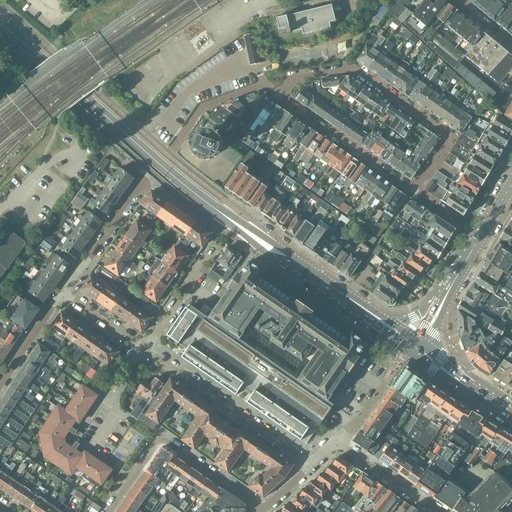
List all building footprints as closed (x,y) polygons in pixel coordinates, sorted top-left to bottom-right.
[(412,31),(437,0),(424,0),(412,15),(395,0),(386,0),(378,2),(388,11),(392,13),(395,16),(402,22),(412,31)] [(443,0),(437,0),(412,31),(413,32),(419,38),(419,37),(448,3),(443,0)] [(511,0),(468,0),(495,22),(511,0)] [(511,0),(495,22),(508,33),(511,27),(511,0)] [(455,10),(448,3),(419,37),(423,40),(439,20),(444,24),(455,10)] [(296,12),(275,17),(279,31),(286,29),(287,35),(291,34),(290,33),(302,30),(303,35),(331,28),(329,24),(335,22),(335,20),(331,5),(296,14),(296,12)] [(484,34),(457,11),(446,25),(438,34),(436,32),(426,44),(436,54),(445,62),(454,69),(480,39),(484,34)] [(402,22),(395,16),(392,22),(399,28),(402,22)] [(408,39),(412,34),(407,30),(403,35),(408,39)] [(377,37),(373,34),(355,60),(361,65),(382,36),(383,34),(380,32),(377,37)] [(254,34),(244,37),(250,65),(260,63),(254,34)] [(418,40),(412,34),(408,39),(415,44),(418,40)] [(480,39),(454,69),(454,70),(511,123),(511,56),(484,34),(480,39)] [(361,65),(368,69),(379,54),(376,51),(385,38),(382,36),(361,65)] [(393,47),(390,45),(383,56),(379,54),(368,69),(374,74),(385,58),(386,58),(393,47)] [(398,47),(395,45),(393,47),(386,58),(385,58),(374,74),(381,78),(392,63),(389,61),(398,47)] [(411,51),(408,55),(387,83),(394,87),(405,72),(402,70),(414,53),(411,51)] [(381,78),(387,83),(408,55),(405,53),(396,66),(392,63),(381,78)] [(400,92),(407,97),(423,74),(420,72),(427,62),(426,62),(428,60),(424,57),(419,65),(411,76),(400,92)] [(419,65),(416,63),(408,74),(405,72),(394,87),(400,92),(411,76),(419,65)] [(423,84),(419,82),(408,98),(415,102),(436,73),(438,70),(436,67),(432,71),(423,84)] [(456,75),(456,74),(449,68),(444,74),(451,80),(453,78),(456,75)] [(415,102),(422,107),(432,91),(430,89),(440,75),(436,73),(415,102)] [(350,76),(349,78),(347,77),(346,77),(338,88),(339,89),(334,95),(337,98),(342,91),(346,94),(347,95),(356,81),(350,76)] [(346,77),(321,81),(322,87),(325,89),(330,88),(328,91),(334,95),(339,89),(338,88),(346,77)] [(346,94),(342,101),(345,103),(350,97),(355,101),(365,86),(356,81),(347,95),(346,94)] [(436,94),(432,91),(422,107),(428,111),(447,85),(444,83),(436,94)] [(452,85),(449,83),(447,85),(428,111),(435,116),(445,100),(443,98),(452,85)] [(361,105),(356,111),(359,113),(362,110),(364,107),(374,93),(365,86),(355,101),(361,105)] [(315,97),(304,89),(296,100),(308,108),(315,97)] [(319,116),(328,102),(326,100),(323,103),(321,101),(327,93),(326,92),(326,93),(323,90),(321,90),(321,92),(318,93),(315,97),(308,108),(319,116)] [(435,116),(441,120),(452,105),(457,98),(460,94),(457,91),(449,103),(445,100),(435,116)] [(253,112),(263,97),(258,93),(247,97),(243,104),(247,107),(253,112)] [(364,107),(372,113),(382,98),(374,93),(364,107)] [(480,94),(477,98),(483,103),(486,100),(480,94)] [(252,127),(270,101),(263,97),(253,112),(256,114),(243,132),(247,134),(252,127)] [(372,113),(367,119),(371,122),(376,115),(381,119),(391,105),(382,98),(372,113)] [(448,125),(461,105),(459,103),(461,100),(457,98),(452,105),(441,120),(448,125)] [(454,129),(473,103),(474,101),(471,99),(465,108),(461,105),(448,125),(454,129)] [(247,107),(243,104),(238,101),(230,104),(243,113),(247,107)] [(277,106),(270,101),(252,127),(255,129),(263,119),(266,121),(277,106)] [(330,123),(343,104),(340,102),(334,110),(327,106),(330,103),(328,102),(319,116),(330,123)] [(473,103),(454,129),(461,134),(472,119),(471,118),(478,109),(476,107),(477,106),(473,103)] [(243,113),(230,104),(221,107),(238,119),(243,113)] [(343,104),(330,123),(341,131),(348,120),(341,115),(347,107),(343,104)] [(381,119),(379,121),(383,124),(388,116),(394,120),(389,128),(394,132),(406,115),(391,105),(381,119)] [(277,106),(266,121),(259,131),(263,134),(269,125),(272,127),(283,111),(277,106)] [(238,119),(221,107),(220,109),(218,108),(215,113),(232,125),(235,122),(239,125),(242,122),(238,119)] [(209,112),(205,117),(233,136),(238,129),(232,125),(215,113),(212,110),(210,113),(209,112)] [(274,138),(290,115),(283,111),(272,127),(275,129),(270,135),(274,138)] [(290,115),(274,138),(278,140),(282,134),(285,136),(296,120),(290,115)] [(415,122),(406,115),(394,132),(404,139),(415,122)] [(489,125),(510,138),(511,138),(511,136),(511,125),(495,115),(489,125)] [(352,118),(350,117),(348,120),(341,131),(351,139),(359,128),(365,119),(362,117),(356,126),(350,121),(352,118)] [(303,124),(296,120),(285,136),(288,138),(283,144),(287,147),(303,124)] [(411,131),(434,147),(440,139),(424,128),(417,123),(411,131)] [(309,129),(303,124),(287,147),(291,150),(295,143),(298,145),(309,129)] [(510,138),(489,125),(483,134),(505,147),(510,138)] [(370,135),(368,134),(359,128),(351,139),(362,146),(370,135)] [(309,129),(298,145),(296,147),(300,150),(294,159),(298,162),(300,160),(317,134),(309,129)] [(373,130),(370,135),(362,146),(370,152),(371,152),(380,138),(382,135),(378,132),(376,135),(373,133),(375,131),(373,130)] [(434,147),(411,131),(408,136),(420,144),(417,148),(428,156),(434,147)] [(371,152),(379,157),(388,144),(389,144),(395,134),(391,132),(385,141),(380,138),(371,152)] [(197,137),(195,139),(194,141),(194,144),(193,147),(194,152),(195,154),(197,156),(199,158),(201,159),(204,160),(207,160),(208,160),(212,159),(214,158),(215,157),(216,155),(218,153),(219,151),(220,149),(220,146),(219,142),(218,140),(216,137),(214,136),(212,134),(209,134),(207,133),(204,134),(201,134),(199,136),(197,137)] [(325,139),(317,134),(300,160),(307,165),(314,155),(325,139)] [(483,134),(477,144),(499,157),(505,147),(483,134)] [(477,144),(463,135),(456,144),(493,166),(499,157),(477,144)] [(332,144),(325,139),(314,155),(320,160),(332,144)] [(322,172),(323,172),(328,165),(339,149),(332,144),(320,160),(315,167),(322,172)] [(379,157),(387,163),(397,149),(389,144),(388,144),(379,157)] [(397,149),(387,163),(395,169),(406,152),(407,153),(411,147),(407,144),(404,148),(401,152),(397,149)] [(456,144),(450,153),(488,177),(494,167),(493,166),(456,144)] [(413,152),(417,155),(425,160),(428,156),(417,148),(413,152)] [(339,149),(328,165),(323,172),(326,174),(331,167),(335,170),(346,154),(339,149)] [(255,154),(250,151),(244,160),(249,163),(255,154)] [(395,169),(403,175),(415,158),(414,158),(417,155),(413,152),(411,156),(407,153),(406,152),(395,169)] [(450,153),(444,162),(460,173),(482,186),(488,177),(450,153)] [(353,159),(346,154),(335,170),(330,177),(335,180),(340,173),(342,175),(353,159)] [(415,158),(403,175),(410,180),(412,179),(414,176),(425,160),(417,155),(414,158),(415,158)] [(105,158),(98,168),(103,172),(110,162),(105,158)] [(269,164),(260,158),(254,167),(258,170),(256,173),(261,176),(269,164)] [(342,175),(349,179),(360,164),(353,159),(342,175)] [(450,180),(454,183),(476,196),(482,186),(460,173),(444,162),(437,171),(447,178),(450,180)] [(241,164),(225,188),(254,208),(264,193),(266,189),(245,175),(249,170),(241,164)] [(367,169),(360,164),(349,179),(343,187),(348,190),(352,184),(355,186),(356,185),(367,169)] [(279,171),(274,168),(266,180),(271,183),(279,171)] [(134,179),(120,169),(115,175),(112,173),(109,176),(112,179),(113,178),(127,189),(134,179)] [(375,175),(367,169),(356,185),(361,188),(357,193),(361,195),(364,190),(375,175)] [(437,171),(431,180),(437,185),(444,189),(447,185),(444,183),(447,178),(437,171)] [(383,180),(375,175),(364,190),(369,194),(361,206),(364,208),(366,205),(372,196),(383,180)] [(295,183),(287,177),(285,180),(284,182),(292,188),(294,184),(295,183)] [(109,184),(105,182),(103,185),(106,188),(106,187),(121,198),(127,189),(113,178),(112,179),(109,184)] [(391,186),(383,180),(366,205),(370,208),(376,199),(380,202),(391,186)] [(431,180),(424,190),(431,194),(437,185),(431,180)] [(448,192),(470,205),(476,196),(454,183),(448,192)] [(399,191),(391,186),(380,202),(377,206),(385,211),(399,191)] [(106,187),(106,188),(102,193),(99,191),(96,194),(100,196),(114,207),(121,198),(106,187)] [(385,211),(393,217),(406,198),(406,196),(399,191),(385,211)] [(157,216),(167,202),(154,193),(154,192),(150,192),(150,194),(142,206),(157,216)] [(448,192),(442,201),(439,199),(439,200),(464,217),(470,206),(470,205),(448,192)] [(79,193),(74,198),(84,206),(89,200),(79,193)] [(262,214),(272,199),(264,193),(254,208),(262,214)] [(276,194),(272,199),(262,214),(265,216),(265,218),(268,220),(270,219),(280,205),(276,202),(280,196),(276,194)] [(328,194),(324,199),(332,205),(335,199),(328,194)] [(95,202),(92,199),(90,203),(107,216),(114,207),(100,196),(95,202)] [(278,225),(297,198),(293,196),(285,208),(280,205),(270,219),(278,225)] [(84,206),(74,198),(70,204),(80,211),(84,206)] [(297,198),(278,225),(281,227),(281,229),(284,231),(286,230),(286,231),(297,216),(301,210),(297,208),(301,201),(297,198)] [(335,199),(332,205),(338,209),(343,203),(336,198),(335,199)] [(411,217),(419,205),(410,199),(402,211),(411,217)] [(168,203),(167,202),(157,216),(166,222),(165,224),(171,228),(182,212),(172,206),(173,206),(172,204),(170,202),(168,203)] [(420,223),(428,211),(419,205),(411,217),(420,223)] [(327,211),(321,207),(314,216),(313,216),(308,223),(305,221),(305,222),(295,236),(293,238),(293,239),(303,246),(327,211)] [(327,211),(303,246),(313,253),(340,214),(330,207),(327,211)] [(378,220),(380,218),(383,213),(379,210),(374,217),(377,219),(378,220)] [(428,226),(449,241),(456,230),(428,211),(419,225),(426,230),(428,226)] [(80,215),(78,220),(81,222),(96,232),(103,223),(88,212),(84,218),(80,215)] [(182,212),(171,228),(176,232),(177,231),(186,237),(196,223),(195,222),(195,221),(195,220),(193,218),(191,219),(182,212)] [(340,214),(313,253),(322,260),(337,239),(332,236),(337,229),(336,228),(344,217),(340,214)] [(286,231),(295,236),(305,222),(297,216),(286,231)] [(359,216),(357,219),(355,221),(363,226),(364,225),(366,221),(359,216)] [(149,225),(152,221),(146,217),(143,221),(149,225)] [(409,232),(412,228),(407,225),(399,218),(398,217),(390,227),(401,235),(405,229),(409,232)] [(74,231),(75,231),(89,241),(96,232),(81,222),(77,227),(73,225),(71,228),(74,231)] [(135,224),(126,237),(140,247),(150,232),(138,223),(138,222),(135,222),(135,224)] [(182,250),(186,245),(188,246),(192,241),(202,247),(210,235),(212,235),(211,231),(209,232),(196,223),(186,237),(183,242),(179,247),(182,250)] [(383,231),(385,228),(376,223),(370,232),(371,233),(378,237),(383,231)] [(0,229),(0,279),(26,244),(3,226),(0,229)] [(429,232),(426,236),(444,249),(449,241),(428,226),(426,230),(429,232)] [(67,233),(64,237),(68,240),(82,250),(89,241),(75,231),(74,231),(71,236),(67,233)] [(337,239),(322,260),(331,265),(341,251),(349,238),(341,233),(337,239)] [(511,238),(504,233),(499,242),(511,250),(511,238)] [(436,258),(438,260),(444,249),(426,236),(423,235),(419,241),(417,240),(415,244),(419,247),(436,258)] [(47,236),(43,242),(53,249),(56,244),(47,236)] [(122,242),(116,252),(130,261),(140,247),(126,237),(125,238),(123,238),(121,240),(122,242)] [(58,246),(61,249),(76,260),(82,250),(68,240),(64,245),(60,243),(58,246)] [(53,249),(43,242),(39,246),(49,253),(53,249)] [(350,257),(340,272),(350,279),(370,250),(360,243),(350,257)] [(487,262),(490,264),(511,278),(511,252),(498,244),(487,262)] [(411,254),(411,255),(428,266),(428,267),(430,264),(433,264),(436,258),(419,247),(416,252),(406,246),(404,249),(411,254)] [(186,256),(174,248),(167,257),(165,256),(162,262),(163,263),(177,272),(186,259),(188,259),(187,256),(186,256)] [(227,248),(218,261),(232,271),(242,258),(237,255),(238,255),(227,248)] [(350,257),(341,251),(331,265),(340,272),(350,257)] [(107,268),(119,276),(130,261),(116,252),(107,265),(105,265),(106,268),(107,268)] [(424,271),(428,266),(411,255),(408,260),(398,253),(395,257),(403,262),(419,274),(420,274),(422,271),(424,271)] [(46,263),(49,265),(64,276),(71,266),(56,256),(52,261),(49,259),(46,263)] [(403,262),(397,271),(411,281),(412,282),(414,279),(416,279),(419,274),(403,262)] [(511,278),(490,264),(487,262),(481,272),(504,286),(503,287),(511,292),(511,278)] [(155,271),(151,276),(153,277),(167,287),(173,278),(174,278),(175,278),(177,275),(177,274),(176,274),(177,272),(163,263),(157,272),(155,271)] [(326,400),(327,401),(328,400),(328,399),(347,372),(348,372),(348,371),(349,372),(349,371),(358,359),(357,358),(367,345),(351,334),(347,340),(311,314),(312,313),(311,313),(310,312),(299,305),(299,304),(298,303),(298,304),(297,303),(296,304),(260,279),(264,273),(249,263),(239,276),(238,276),(234,282),(220,304),(211,317),(210,318),(211,319),(238,337),(239,338),(240,337),(249,324),(250,323),(260,308),(266,313),(257,327),(256,327),(255,329),(257,329),(272,340),(271,342),(284,351),(286,349),(301,360),(302,361),(303,360),(313,345),(320,350),(310,365),(309,365),(309,366),(299,380),(299,379),(298,381),(299,381),(300,382),(300,381),(326,400)] [(39,272),(43,274),(57,285),(64,276),(49,265),(46,270),(42,268),(39,272)] [(101,275),(110,282),(114,276),(104,270),(101,275)] [(394,270),(388,279),(403,289),(405,287),(407,286),(407,287),(411,281),(397,271),(394,270)] [(221,278),(211,271),(207,277),(217,283),(221,278)] [(33,281),(36,283),(51,294),(57,285),(43,274),(39,279),(36,277),(33,281)] [(382,274),(376,282),(397,297),(402,289),(403,289),(388,279),(382,274)] [(474,283),(511,306),(511,304),(511,299),(506,296),(509,291),(503,287),(502,287),(480,274),(474,283)] [(100,283),(91,277),(83,289),(81,289),(82,293),(83,292),(96,301),(107,287),(106,286),(107,286),(102,282),(100,283)] [(158,300),(167,287),(153,277),(143,292),(155,301),(155,302),(158,302),(158,300)] [(9,284),(19,292),(23,287),(13,280),(9,284)] [(397,297),(376,282),(369,292),(390,307),(390,306),(394,306),(396,303),(395,300),(397,297)] [(26,290),(29,293),(44,303),(51,294),(36,283),(32,288),(29,286),(26,290)] [(102,305),(111,311),(121,298),(122,296),(124,293),(115,287),(113,291),(107,287),(96,301),(98,302),(97,303),(98,304),(100,306),(102,305)] [(12,292),(3,305),(5,306),(1,312),(14,322),(12,324),(22,330),(24,328),(25,329),(38,311),(19,297),(12,292)] [(503,327),(508,320),(509,318),(468,292),(463,302),(503,327)] [(122,296),(121,298),(111,311),(121,318),(120,318),(121,320),(123,322),(124,321),(125,321),(126,322),(136,308),(127,301),(128,300),(122,296)] [(141,305),(147,309),(152,302),(144,296),(140,302),(142,303),(141,305)] [(511,322),(508,320),(503,327),(463,302),(457,311),(496,336),(498,334),(511,342),(511,322)] [(139,331),(139,333),(143,332),(143,330),(151,318),(142,312),(143,310),(137,306),(136,308),(126,322),(139,331)] [(334,406),(326,400),(300,381),(300,382),(299,381),(238,339),(239,338),(238,337),(211,319),(210,320),(192,307),(189,311),(186,308),(185,309),(185,310),(180,317),(179,318),(179,319),(174,326),(173,326),(173,327),(173,328),(168,335),(167,335),(166,336),(187,350),(181,358),(183,359),(183,358),(191,363),(190,364),(191,365),(192,364),(199,369),(199,370),(200,371),(201,370),(208,376),(209,377),(210,376),(217,382),(218,383),(226,388),(226,389),(227,389),(235,394),(234,395),(236,396),(241,388),(251,396),(246,403),(248,404),(248,403),(256,409),(255,409),(256,410),(257,409),(264,415),(265,416),(266,416),(273,421),(273,422),(274,422),(275,422),(282,427),(282,428),(283,429),(283,428),(291,433),(291,434),(292,435),(292,434),(300,439),(299,440),(301,441),(309,429),(315,433),(327,415),(334,406)] [(497,336),(496,336),(457,311),(458,328),(458,333),(459,338),(479,329),(484,339),(486,342),(497,336)] [(52,327),(66,337),(76,323),(62,313),(52,327)] [(18,340),(23,331),(22,330),(12,324),(11,323),(5,331),(18,340)] [(66,337),(80,347),(90,332),(81,326),(82,326),(81,324),(79,323),(77,323),(76,323),(66,337)] [(18,340),(5,331),(0,327),(0,339),(12,348),(18,340)] [(484,339),(479,329),(459,339),(464,351),(484,339)] [(85,350),(94,356),(104,342),(103,341),(103,339),(101,338),(99,338),(90,332),(80,347),(70,361),(75,364),(85,350)] [(511,344),(511,342),(498,334),(497,336),(486,342),(466,354),(471,362),(479,369),(489,376),(511,344)] [(52,349),(56,344),(45,337),(41,342),(52,349)] [(0,350),(7,356),(12,348),(0,339),(0,350)] [(86,375),(92,380),(102,376),(93,370),(100,361),(109,367),(118,352),(104,342),(94,356),(88,365),(84,371),(87,373),(86,375)] [(33,353),(45,361),(55,368),(58,363),(54,361),(57,357),(39,344),(33,353)] [(511,348),(493,378),(508,386),(511,379),(511,348)] [(27,362),(39,370),(44,373),(46,369),(42,366),(45,361),(33,353),(27,362)] [(22,370),(43,385),(45,382),(40,379),(41,378),(36,374),(39,370),(27,362),(22,370)] [(405,398),(408,395),(416,401),(429,382),(406,366),(391,388),(405,398)] [(67,367),(64,371),(71,376),(74,372),(67,367)] [(16,379),(28,387),(34,379),(22,370),(16,379)] [(10,388),(22,395),(28,387),(16,379),(10,388)] [(150,386),(143,382),(138,389),(149,396),(147,399),(145,397),(143,400),(141,399),(139,403),(137,402),(134,406),(132,404),(130,408),(133,411),(132,412),(130,415),(137,420),(148,404),(163,383),(156,379),(150,386)] [(166,385),(163,383),(148,404),(151,407),(145,416),(158,425),(174,402),(197,418),(181,440),(194,449),(204,436),(209,439),(210,443),(216,447),(220,447),(224,450),(215,464),(228,473),(244,451),(270,469),(262,477),(259,475),(253,480),(248,487),(263,497),(285,479),(295,465),(244,430),(238,431),(232,427),(234,424),(226,418),(224,421),(218,417),(217,412),(171,379),(166,385)] [(416,401),(426,408),(439,389),(429,382),(416,401)] [(42,439),(44,439),(46,451),(44,452),(45,457),(58,467),(60,464),(66,468),(64,470),(71,475),(76,468),(102,485),(111,471),(85,453),(82,458),(63,445),(62,438),(74,419),(79,423),(97,397),(83,387),(66,413),(58,408),(53,414),(55,416),(52,422),(50,420),(40,434),(42,439)] [(22,395),(10,388),(5,396),(17,404),(16,404),(32,415),(35,410),(19,400),(22,395)] [(405,398),(391,388),(384,397),(399,407),(405,398)] [(448,396),(439,389),(426,408),(436,414),(448,396)] [(17,404),(5,396),(0,403),(0,405),(11,413),(26,423),(29,419),(14,409),(16,404),(17,404)] [(436,414),(445,421),(458,402),(448,396),(436,414)] [(393,416),(399,407),(384,397),(378,406),(393,416)] [(445,421),(455,428),(468,409),(458,402),(445,421)] [(11,413),(0,405),(0,417),(5,421),(5,422),(21,432),(24,428),(8,417),(11,413)] [(386,425),(393,416),(378,406),(372,415),(386,425)] [(446,480),(460,460),(478,434),(487,421),(468,409),(426,472),(416,486),(434,498),(446,480)] [(158,425),(145,416),(142,414),(138,420),(154,431),(158,425)] [(35,415),(30,422),(34,425),(39,418),(35,415)] [(365,424),(380,434),(386,425),(372,415),(365,424)] [(5,421),(0,417),(0,430),(15,440),(18,436),(3,425),(5,422),(5,421)] [(487,421),(478,434),(481,436),(479,438),(488,445),(500,428),(487,420),(487,421)] [(374,443),(380,434),(365,424),(359,433),(374,443)] [(509,433),(500,428),(488,445),(477,461),(485,466),(509,433)] [(23,433),(21,436),(29,441),(31,438),(23,433)] [(382,449),(374,443),(359,433),(353,442),(379,460),(389,446),(386,444),(382,449)] [(485,466),(494,471),(495,469),(511,446),(511,434),(509,433),(485,466)] [(478,434),(460,460),(472,467),(477,461),(488,445),(479,438),(481,436),(478,434)] [(0,444),(4,448),(11,447),(12,445),(0,436),(0,444)] [(14,446),(26,454),(31,447),(19,439),(14,446)] [(389,446),(379,460),(389,467),(399,453),(389,446)] [(511,446),(495,469),(498,471),(499,473),(511,459),(511,446)] [(166,467),(175,456),(163,448),(148,469),(155,473),(161,464),(166,467)] [(30,457),(34,459),(39,452),(35,450),(30,457)] [(0,463),(0,471),(4,466),(11,456),(7,453),(0,463)] [(389,467),(398,473),(408,459),(399,453),(389,467)] [(175,456),(166,467),(165,469),(158,479),(159,480),(161,481),(162,482),(169,472),(172,474),(182,461),(175,456)] [(339,457),(337,460),(335,460),(331,465),(344,474),(347,476),(353,467),(339,457)] [(398,473),(407,480),(417,465),(408,459),(398,473)] [(171,481),(166,488),(167,493),(168,494),(171,491),(176,485),(175,485),(189,466),(182,461),(172,474),(176,476),(172,482),(171,481)] [(4,466),(0,471),(0,488),(8,476),(15,466),(12,464),(8,469),(4,466)] [(326,468),(323,472),(337,482),(338,483),(344,474),(331,465),(328,468),(326,468)] [(407,480),(416,486),(426,472),(417,465),(407,480)] [(196,470),(189,466),(175,485),(176,485),(179,487),(180,486),(183,488),(196,470)] [(196,470),(183,488),(187,491),(186,492),(189,494),(193,488),(203,475),(196,470)] [(146,471),(141,479),(153,488),(159,480),(158,479),(146,471)] [(446,480),(434,498),(434,499),(452,511),(502,511),(511,502),(511,485),(499,473),(498,471),(471,498),(446,480)] [(337,482),(323,472),(320,475),(318,475),(315,479),(330,490),(337,482)] [(12,479),(8,476),(0,488),(0,489),(7,494),(16,481),(17,482),(20,477),(16,474),(12,479)] [(17,482),(16,481),(7,494),(15,500),(24,487),(31,476),(28,474),(20,484),(17,482)] [(371,479),(363,474),(353,488),(360,494),(371,479)] [(194,496),(198,498),(201,494),(200,493),(210,480),(203,475),(193,488),(189,494),(193,497),(194,496)] [(31,476),(24,487),(15,500),(23,505),(32,492),(31,492),(28,489),(35,479),(31,476)] [(153,488),(141,479),(135,487),(147,496),(153,488)] [(378,484),(371,479),(360,494),(368,500),(378,484)] [(190,511),(195,511),(197,510),(207,498),(217,485),(210,480),(200,493),(201,494),(204,496),(200,502),(190,511)] [(306,487),(322,499),(326,494),(329,496),(332,492),(315,480),(314,480),(311,483),(309,483),(306,487)] [(158,485),(165,490),(166,488),(165,484),(162,482),(161,481),(158,485)] [(31,492),(32,492),(23,505),(31,510),(39,497),(36,495),(42,485),(38,482),(31,492)] [(378,484),(368,500),(361,508),(358,511),(355,511),(350,508),(342,503),(335,511),(371,511),(388,491),(381,486),(378,484)] [(207,498),(197,510),(198,511),(199,511),(206,510),(210,509),(211,509),(214,503),(224,490),(217,485),(207,498)] [(147,496),(135,487),(129,496),(142,504),(145,500),(149,503),(152,499),(147,496)] [(298,495),(315,507),(317,509),(321,503),(328,508),(331,505),(322,499),(306,487),(305,487),(303,491),(301,490),(298,495)] [(46,488),(39,497),(31,510),(33,511),(40,511),(47,503),(43,500),(50,491),(46,488)] [(173,504),(177,498),(171,491),(168,494),(170,502),(173,504)] [(383,511),(395,496),(388,491),(371,511),(383,511)] [(233,507),(233,509),(246,508),(246,506),(226,492),(221,498),(233,507)] [(54,493),(47,503),(40,511),(52,511),(55,508),(51,505),(58,495),(54,493)] [(289,502),(302,511),(309,511),(315,507),(298,495),(296,495),(294,498),(291,498),(289,502)] [(157,503),(162,506),(166,500),(161,496),(157,503)] [(393,511),(402,501),(395,496),(383,511),(393,511)] [(62,498),(55,508),(52,511),(61,511),(59,510),(65,501),(62,498)] [(140,507),(128,498),(122,506),(130,511),(140,511),(138,510),(140,507)] [(182,504),(176,500),(177,499),(177,498),(173,504),(180,508),(182,504)] [(180,508),(184,511),(188,504),(184,501),(182,504),(180,508)] [(406,511),(411,507),(402,501),(393,511),(406,511)] [(302,511),(289,502),(287,502),(285,506),(282,506),(279,510),(281,511),(302,511)] [(69,511),(73,506),(70,503),(63,511),(69,511)] [(98,511),(101,508),(93,503),(89,509),(93,511),(98,511)] [(157,503),(151,511),(152,511),(158,511),(162,506),(157,503)]
